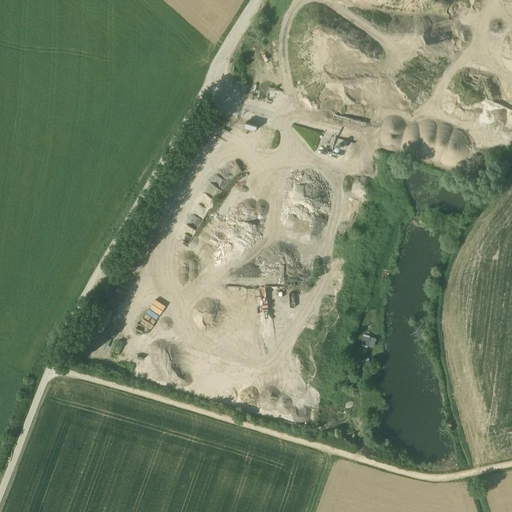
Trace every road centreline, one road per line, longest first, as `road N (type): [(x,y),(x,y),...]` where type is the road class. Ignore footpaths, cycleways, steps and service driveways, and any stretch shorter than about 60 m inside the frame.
road 1 (track): [(0,494),(55,354),(253,0)]
road 2 (track): [(511,463),(443,479),(52,363)]
